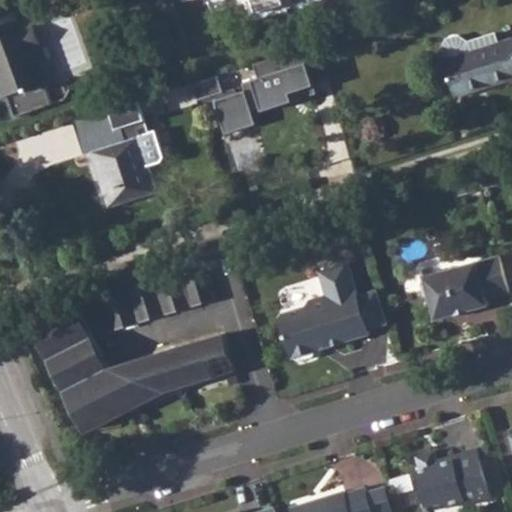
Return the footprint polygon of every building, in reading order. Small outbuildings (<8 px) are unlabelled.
[(252,0),(258,16),(283,8),(280,0),(305,0),(307,6),(324,0),(252,0)] [(0,21),(0,84),(0,85),(5,84),(12,105),(47,93),(40,72),(42,71),(34,47),(28,49),(24,37),(34,34),(27,13),(0,21)] [(511,38),(499,43),(496,33),(468,42),(458,35),(447,39),(443,51),(445,60),(444,61),(456,98),(510,80),(511,83),(511,82),(511,38)] [(308,62),(244,83),(246,91),(238,93),(216,101),(217,104),(227,134),(257,124),(252,109),(260,106),(262,112),(293,102),(290,93),(300,90),(303,98),(318,93),(308,62)] [(194,84),(199,100),(204,99),(225,92),(219,76),(194,84)] [(238,93),(237,88),(225,92),(204,99),(207,108),(217,104),(216,101),(238,93)] [(159,192),(151,166),(162,162),(165,157),(157,130),(150,132),(140,101),(111,111),(117,130),(121,128),(124,141),(92,152),(110,208),(159,192)] [(498,167),(479,172),(484,188),(502,183),(498,167)] [(473,175),(455,180),(459,195),(477,189),(473,175)] [(354,211),(306,226),(308,232),(355,218),(354,211)] [(511,292),(501,256),(425,277),(426,279),(423,285),(426,296),(431,299),(437,320),(490,305),(488,299),(511,292)] [(389,324),(379,290),(359,295),(349,262),(320,271),(328,295),(312,300),(308,306),(284,313),(281,320),(293,358),(294,358),(300,361),(314,357),(318,350),(371,334),(370,329),(389,324)] [(207,268),(183,275),(193,307),(217,299),(207,268)] [(183,275),(103,299),(112,331),(193,307),(183,275)] [(74,297),(34,309),(42,324),(33,329),(87,434),(131,411),(168,392),(237,372),(226,333),(110,368),(74,297)] [(435,451),(417,456),(421,470),(417,471),(428,511),(465,500),(467,505),(493,497),(491,491),(481,456),(478,448),(452,456),(453,460),(439,464),(435,451)] [(496,451),(481,456),(491,491),(506,486),(496,451)] [(395,511),(387,486),(368,492),(374,511),(395,511)] [(374,511),(368,492),(367,487),(347,493),(346,491),(291,508),(292,511),(374,511)]
